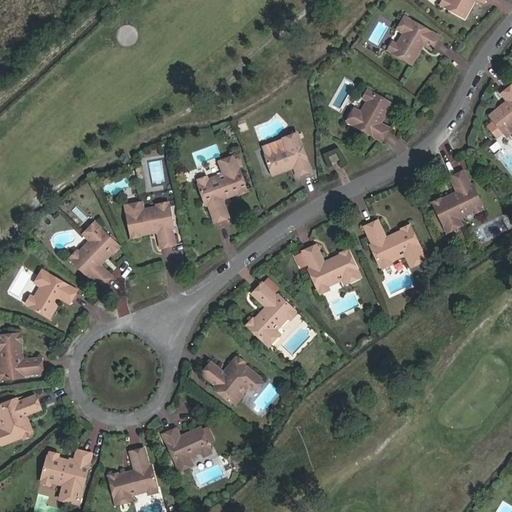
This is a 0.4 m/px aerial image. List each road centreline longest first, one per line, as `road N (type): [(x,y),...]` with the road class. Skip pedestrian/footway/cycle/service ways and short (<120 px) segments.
road 1 (residential): [(511,22),(439,136),(263,241),(154,336)]
road 2 (residential): [(120,324),(94,334),(76,368),(83,395),(105,414),(135,416),(161,398),(170,368),(154,336)]
